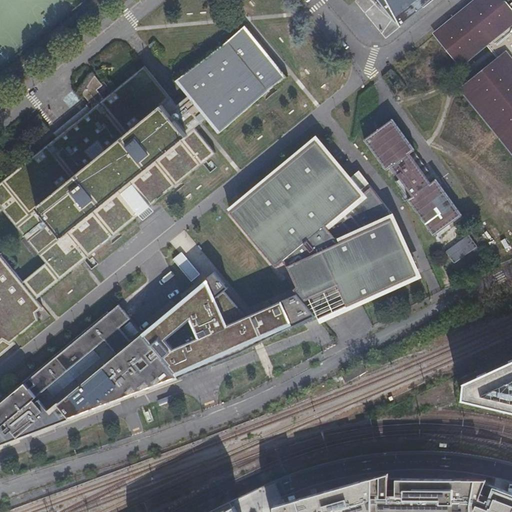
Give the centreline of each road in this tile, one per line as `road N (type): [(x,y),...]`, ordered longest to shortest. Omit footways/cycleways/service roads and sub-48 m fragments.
road 1 (unclassified): [(0,495),(267,400),(511,272)]
road 2 (residential): [(266,502),(277,490),(369,465),(452,463),(511,474)]
road 3 (residential): [(0,127),(156,0)]
road 4 (residential): [(314,0),(371,59),(387,58),(462,0)]
